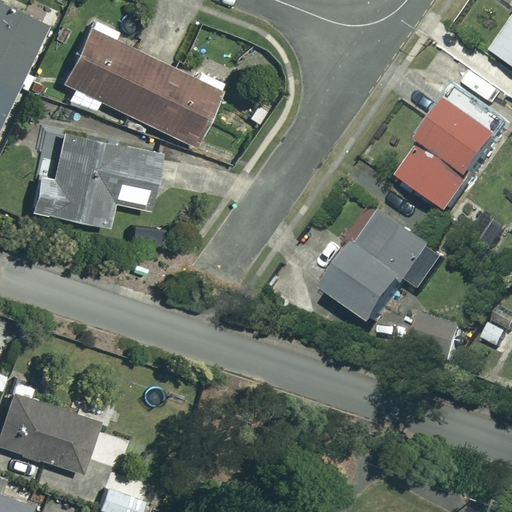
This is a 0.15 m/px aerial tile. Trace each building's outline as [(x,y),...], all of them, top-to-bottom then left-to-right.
[(26,6),(11,0),(0,0),(0,129),(49,26),(23,13),(26,6)] [(221,93),(90,29),(63,84),(77,90),(71,102),(96,113),(101,102),(195,147),(221,93)] [(511,34),(498,55),(511,64),(511,34)] [(454,216),(506,142),(455,106),(403,180),(454,216)] [(158,155),(64,133),(53,180),(40,177),(32,211),(107,228),(113,202),(146,209),(158,155)] [(436,251),(387,217),(360,255),(354,251),(326,290),(381,329),(436,251)] [(465,328),(426,316),(415,352),(454,364),(465,328)] [(98,422),(12,394),(0,430),(0,447),(81,473),(98,422)] [(31,511),(33,508),(0,495),(0,511),(31,511)]
